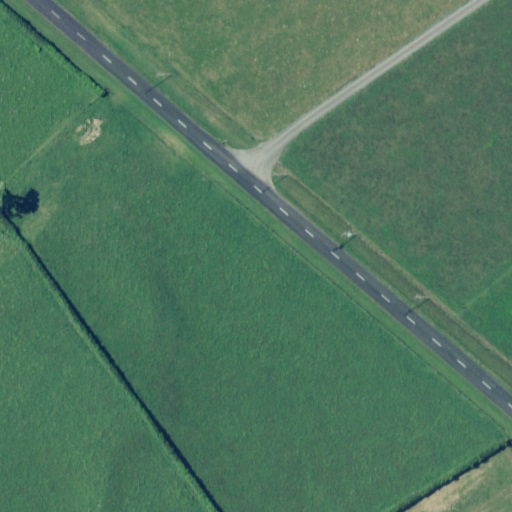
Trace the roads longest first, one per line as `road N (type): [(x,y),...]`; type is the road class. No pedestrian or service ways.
road 1 (unclassified): [(35,0),(511,408)]
road 2 (track): [(244,179),(275,146),(484,0)]
